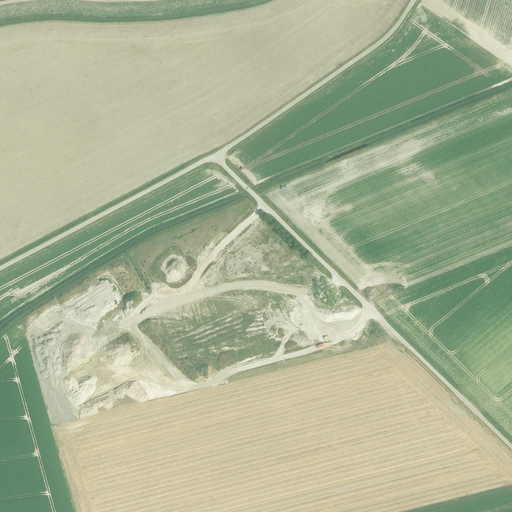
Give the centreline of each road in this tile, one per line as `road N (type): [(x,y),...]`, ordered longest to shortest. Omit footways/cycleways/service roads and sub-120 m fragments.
road 1 (unclassified): [(511,447),(213,156)]
road 2 (unclassified): [(213,156),(380,42),(413,0)]
road 3 (unclassified): [(0,268),(213,156)]
